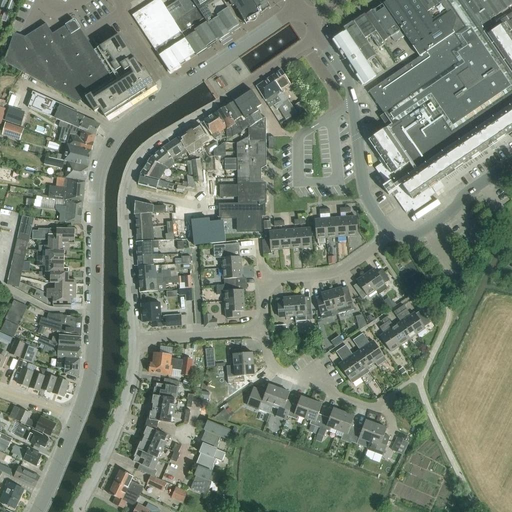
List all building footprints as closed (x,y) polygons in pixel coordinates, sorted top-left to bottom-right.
[(194,54),(195,55),(196,55),(166,9),(159,0),(155,0),(132,16),(170,75),(181,68),(180,67),(190,59),(189,58),(194,54)] [(191,0),(179,0),(174,4),(182,17),(196,7),(191,0)] [(241,27),(222,0),(191,0),(196,7),(218,40),(218,41),(220,43),(230,37),(229,35),(240,27),(241,27)] [(258,10),(252,0),(228,0),(232,7),(235,5),(244,21),(245,25),(249,22),(248,19),(248,18),(248,16),(249,15),(250,14),(252,14),(253,14),(255,14),(256,15),(260,13),(258,10)] [(252,0),(258,10),(260,13),(260,14),(266,10),(265,10),(270,7),(267,3),(265,0),(252,0)] [(447,0),(453,8),(453,7),(461,19),(453,24),(452,31),(437,41),(418,55),(419,57),(369,92),(384,114),(390,110),(396,118),(398,120),(370,139),(382,156),(378,159),(381,164),(375,168),(386,184),(382,186),(388,195),(392,193),(406,213),(412,209),(414,212),(431,200),(429,197),(435,193),(430,185),(490,145),(511,129),(511,19),(509,22),(506,17),(494,25),(490,20),(488,21),(480,27),(461,0),(447,0)] [(412,47),(418,55),(437,41),(452,31),(453,24),(461,19),(453,7),(453,8),(447,0),(386,0),(382,3),(400,30),(412,47)] [(461,0),(480,27),(488,21),(473,0),(461,0)] [(473,0),(488,21),(490,20),(504,10),(497,0),(473,0)] [(497,0),(504,10),(511,4),(511,2),(510,0),(497,0)] [(382,3),(364,14),(382,43),(383,42),(400,30),(382,3)] [(217,39),(218,41),(218,40),(196,7),(182,17),(174,4),(166,9),(196,55),(195,55),(198,58),(208,51),(207,50),(217,43),(215,41),(217,39)] [(385,45),(383,42),(382,43),(364,14),(353,21),(364,39),(370,36),(379,48),(385,45)] [(343,28),(345,31),(342,34),(340,32),(333,38),(354,69),(365,62),(375,56),(365,41),(364,39),(353,21),(343,28)] [(3,62),(77,103),(85,98),(113,80),(94,50),(77,24),(55,38),(46,23),(25,37),(13,33),(3,62)] [(113,80),(85,98),(94,113),(100,110),(106,119),(157,87),(144,67),(141,69),(119,34),(94,50),(113,80)] [(364,85),(375,77),(365,62),(354,69),(364,85)] [(280,70),(271,76),(282,92),(282,91),(291,86),(280,70)] [(296,114),(282,91),(282,92),(271,76),(255,86),(265,102),(266,102),(270,108),(273,106),(276,110),(278,109),(285,121),(296,114)] [(265,118),(263,118),(256,109),(261,106),(251,90),(234,101),(250,126),(248,129),(248,136),(265,136),(265,118)] [(33,92),(29,106),(60,119),(81,127),(96,134),(99,125),(84,118),(74,113),(74,111),(33,92)] [(242,132),(248,128),(248,129),(250,126),(234,101),(225,107),(235,124),(235,135),(242,132)] [(300,116),(306,113),(299,102),(294,106),(300,116)] [(232,137),(235,135),(235,124),(225,107),(217,112),(227,128),(226,129),(226,134),(226,137),(232,137)] [(20,126),(24,114),(9,109),(5,121),(20,126)] [(218,133),(226,129),(227,128),(217,112),(202,122),(214,139),(220,136),(218,133)] [(81,127),(60,119),(58,127),(63,128),(60,142),(67,144),(67,143),(68,144),(91,149),(93,143),(95,136),(96,134),(81,127)] [(2,135),(19,141),(23,128),(6,123),(2,135)] [(199,125),(193,129),(203,144),(210,140),(200,124),(199,125)] [(203,146),(204,146),(193,129),(179,138),(186,148),(187,151),(186,152),(189,156),(203,146)] [(266,152),(265,136),(248,136),(248,137),(236,143),(237,152),(266,152)] [(173,161),(186,152),(187,151),(186,148),(179,138),(178,138),(164,147),(163,148),(173,161)] [(67,143),(67,144),(65,156),(58,154),(57,157),(68,160),(88,165),(91,151),(91,149),(68,144),(67,143)] [(225,143),(213,150),(214,156),(226,155),(225,143)] [(173,161),(163,148),(150,158),(166,168),(167,168),(168,166),(170,168),(175,164),(173,161)] [(266,152),(237,152),(237,159),(226,159),(226,171),(237,171),(237,178),(260,178),(260,169),(266,166),(266,152)] [(214,156),(214,178),(226,178),(226,171),(226,159),(226,155),(214,156)] [(50,158),(48,165),(62,169),(63,165),(67,166),(65,179),(84,182),(85,182),(88,167),(87,167),(88,165),(68,160),(57,157),(56,160),(50,158)] [(160,180),(167,168),(166,168),(150,158),(149,159),(140,175),(159,179),(160,180)] [(193,178),(194,183),(203,181),(200,160),(191,161),(193,178)] [(160,181),(160,180),(159,179),(140,175),(137,184),(156,189),(157,186),(166,189),(168,183),(160,181)] [(194,183),(193,178),(187,176),(188,187),(195,188),(194,183)] [(219,185),(219,191),(266,191),(266,183),(261,180),(261,178),(260,178),(237,178),(237,185),(219,185)] [(49,199),(82,203),(84,182),(65,179),(64,188),(50,187),(49,199)] [(219,191),(219,197),(237,197),(237,204),(267,204),(266,191),(219,191)] [(80,224),(82,203),(49,199),(42,198),(41,207),(64,210),(62,222),(80,224)] [(135,202),(133,215),(135,216),(151,214),(165,214),(165,206),(153,206),(135,202)] [(237,204),(219,205),(220,218),(237,218),(238,231),(261,231),(260,216),(265,216),(265,214),(264,204),(237,204)] [(153,240),(151,214),(135,216),(137,241),(153,240)] [(22,216),(20,224),(32,226),(34,219),(22,216)] [(346,218),(347,236),(358,235),(356,217),(346,218)] [(337,237),(347,236),(346,218),(335,219),(337,237)] [(208,219),(191,220),(193,245),(211,244),(209,223),(208,219)] [(326,238),(337,237),(335,219),(325,220),(326,238)] [(316,238),(326,238),(325,220),(314,221),(316,238)] [(209,223),(211,244),(225,243),(223,222),(209,223)] [(311,229),(300,230),(302,248),(312,247),(311,229)] [(49,238),(48,241),(74,241),(75,235),(77,235),(77,231),(56,230),(56,236),(49,236),(49,230),(39,230),(38,238),(49,238)] [(291,248),(302,248),(300,230),(290,231),(291,248)] [(281,249),(291,248),(290,231),(279,232),(281,249)] [(271,250),(281,249),(279,232),(269,232),(269,240),(262,240),(263,255),(271,254),(271,250)] [(48,247),(45,246),(39,246),(38,250),(43,251),(69,252),(69,246),(74,246),(74,241),(48,241),(48,247)] [(153,255),(153,249),(158,249),(158,241),(136,242),(137,256),(153,255)] [(234,244),(213,246),(214,253),(222,252),(223,269),(241,268),(240,257),(235,257),(234,244)] [(43,251),(43,257),(37,257),(37,262),(64,263),(64,256),(68,256),(69,252),(43,251)] [(153,255),(137,256),(137,267),(153,266),(153,260),(163,260),(163,256),(153,255)] [(46,267),(45,273),(68,274),(68,269),(64,269),(64,263),(37,262),(37,267),(46,267)] [(161,274),(156,274),(155,266),(138,267),(138,280),(170,277),(170,271),(161,272),(161,274)] [(241,268),(223,269),(224,285),(237,285),(236,279),(241,278),(241,268)] [(386,287),(384,284),(389,281),(382,270),(377,273),(374,269),(366,275),(376,290),(379,295),(386,290),(386,287)] [(45,273),(44,273),(44,278),(50,278),(50,284),(55,284),(72,285),(72,281),(68,281),(68,274),(45,273)] [(362,300),(376,290),(366,275),(357,281),(360,286),(355,289),(362,300)] [(170,277),(138,280),(139,293),(157,291),(157,283),(162,283),(163,285),(179,283),(179,277),(170,278),(170,277)] [(55,284),(55,290),(47,290),(47,295),(75,295),(75,281),(72,281),(72,285),(55,284)] [(225,295),(225,302),(243,301),(242,290),(237,290),(237,285),(224,285),(216,286),(217,295),(225,295)] [(192,301),(191,288),(178,289),(179,296),(185,296),(185,302),(192,301)] [(338,315),(348,312),(354,310),(349,292),(343,293),(342,289),(331,291),(338,315)] [(326,311),(327,318),(338,315),(331,291),(321,294),(322,299),(316,301),(320,313),(326,311)] [(75,295),(47,295),(47,300),(52,300),(52,306),(70,306),(70,300),(75,300),(75,295)] [(295,316),(296,322),(312,320),(311,302),(305,302),(304,297),(294,298),(295,316)] [(278,317),(295,316),(294,298),(283,299),(283,304),(277,304),(278,317)] [(244,312),(243,301),(225,302),(227,319),(239,318),(239,312),(244,312)] [(156,327),(160,327),(180,326),(180,316),(160,317),(159,303),(141,305),(142,323),(154,322),(154,325),(156,327)] [(401,313),(416,334),(425,328),(424,327),(430,323),(422,310),(415,314),(414,313),(410,316),(406,309),(401,313)] [(407,340),(416,334),(401,313),(396,316),(401,323),(397,325),(407,340)] [(216,319),(211,320),(211,315),(203,315),(204,328),(217,327),(216,319)] [(359,331),(367,326),(361,315),(355,318),(359,331)] [(63,333),(71,334),(81,335),(82,318),(64,316),(60,316),(58,324),(45,320),(43,327),(45,328),(63,333)] [(384,324),(399,346),(407,340),(397,325),(394,328),(389,321),(384,324)] [(390,352),(399,346),(384,324),(379,328),(384,335),(380,337),(390,352)] [(285,325),(272,326),(273,339),(286,338),(285,325)] [(357,338),(375,363),(377,367),(386,361),(383,356),(384,356),(374,342),(370,344),(363,334),(357,338)] [(53,337),(51,341),(64,347),(80,348),(80,337),(59,335),(58,339),(53,337)] [(343,335),(334,341),(336,345),(346,340),(343,335)] [(41,337),(39,342),(46,345),(44,350),(57,355),(57,357),(79,359),(80,348),(64,347),(58,347),(58,344),(51,341),(41,337)] [(367,368),(375,363),(357,338),(353,341),(360,351),(357,353),(367,368)] [(9,354),(19,358),(25,344),(14,340),(9,354)] [(25,344),(19,358),(33,364),(38,349),(25,343),(25,344)] [(341,349),(361,378),(369,372),(367,368),(357,353),(353,356),(346,346),(341,349)] [(209,348),(210,366),(217,365),(217,348),(209,348)] [(233,359),(234,366),(253,364),(252,353),(242,354),(242,348),(229,349),(230,360),(233,359)] [(352,384),(361,378),(341,349),(336,352),(343,363),(339,365),(349,380),(352,384)] [(148,366),(148,370),(149,372),(149,373),(171,376),(172,370),(181,371),(181,375),(190,376),(192,360),(183,359),(182,361),(171,359),(171,356),(153,354),(152,364),(150,363),(150,364),(148,366)] [(58,357),(57,368),(65,369),(64,374),(76,378),(78,376),(79,359),(58,357)] [(18,368),(21,369),(16,384),(28,388),(34,373),(24,370),(26,363),(20,361),(18,368)] [(254,376),(253,364),(234,366),(234,372),(227,373),(228,384),(244,382),(244,376),(254,376)] [(45,377),(46,375),(45,374),(44,377),(34,373),(28,388),(40,392),(40,390),(41,390),(41,389),(45,378),(45,377)] [(58,379),(46,375),(45,377),(45,378),(41,389),(41,390),(52,394),(58,379)] [(68,383),(58,379),(52,394),(63,398),(68,383)] [(152,396),(176,400),(178,387),(173,387),(174,381),(167,380),(166,385),(156,384),(155,388),(154,388),(152,396)] [(272,407),(279,389),(268,385),(265,395),(252,390),(248,402),(255,404),(253,408),(270,414),(272,407)] [(286,420),(287,417),(291,404),(286,402),(289,393),(279,389),(272,407),(278,409),(276,417),(286,420)] [(148,420),(158,422),(172,424),(176,400),(152,396),(151,404),(152,404),(151,412),(150,412),(148,420)] [(291,404),(287,417),(297,420),(298,417),(305,419),(311,401),(300,397),(297,406),(291,404)] [(308,433),(316,436),(324,416),(318,414),(322,405),(311,401),(305,419),(311,421),(309,425),(311,425),(308,433)] [(49,437),(52,431),(54,431),(55,428),(54,426),(55,425),(40,418),(37,424),(28,419),(31,414),(20,409),(14,420),(49,437)] [(324,416),(316,436),(322,439),(325,430),(329,432),(331,429),(337,431),(343,413),(333,409),(329,418),(324,416)] [(350,444),(351,442),(356,428),(351,426),(354,417),(343,413),(337,431),(343,433),(340,440),(350,444)] [(148,420),(147,419),(146,423),(144,427),(146,428),(146,427),(156,431),(157,427),(158,422),(148,420)] [(351,442),(367,448),(376,425),(365,421),(362,430),(356,428),(351,442)] [(216,450),(218,444),(217,444),(220,437),(226,440),(229,431),(207,422),(204,431),(205,431),(199,444),(202,445),(216,450)] [(31,430),(26,428),(20,425),(15,435),(27,441),(26,442),(34,446),(35,444),(45,448),(46,446),(47,446),(49,442),(48,441),(49,439),(31,430)] [(367,448),(366,450),(383,456),(390,437),(384,435),(387,429),(376,425),(367,448)] [(168,437),(156,431),(146,427),(146,428),(143,435),(144,436),(141,443),(140,442),(136,450),(158,459),(168,437)] [(0,443),(8,447),(12,439),(0,433),(0,443)] [(397,438),(391,450),(403,455),(408,443),(397,438)] [(40,462),(39,461),(42,456),(27,449),(26,451),(14,445),(11,453),(17,456),(16,459),(22,462),(23,461),(36,467),(37,466),(38,465),(40,462)] [(225,454),(216,450),(202,445),(199,453),(200,454),(195,467),(198,468),(198,467),(211,473),(213,467),(213,466),(215,460),(221,462),(225,454)] [(153,471),(158,459),(136,450),(133,457),(134,458),(132,462),(142,466),(140,471),(154,477),(156,472),(153,471)] [(0,471),(14,477),(33,487),(38,477),(19,467),(16,472),(0,464),(0,471)] [(220,476),(211,473),(198,467),(198,468),(194,476),(195,476),(190,489),(206,496),(209,489),(208,489),(211,482),(217,485),(220,476)] [(130,482),(133,477),(119,470),(114,482),(139,494),(142,489),(136,487),(137,485),(130,482)] [(166,483),(151,476),(147,485),(162,492),(166,483)] [(0,502),(15,509),(24,490),(7,482),(3,490),(4,491),(0,499),(0,502)] [(123,510),(127,503),(132,505),(135,504),(139,494),(114,482),(108,494),(115,498),(112,504),(123,510)] [(176,487),(171,498),(183,503),(187,492),(176,487)]
